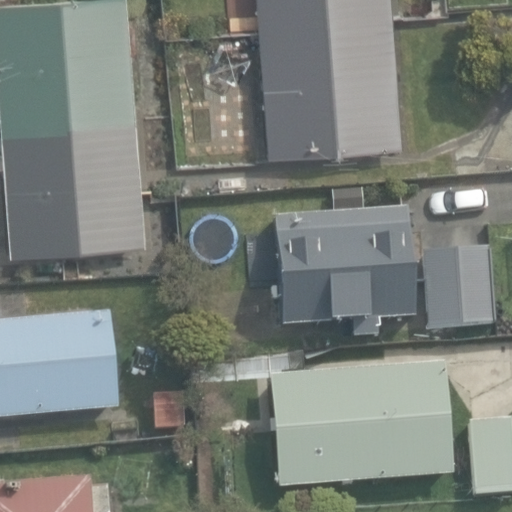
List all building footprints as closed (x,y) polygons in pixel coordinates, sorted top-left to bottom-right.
[(38,254),(40,276),(67,274),(65,251),(145,245),(127,0),(29,0),(0,2),(0,134),(9,256),(38,254)] [(254,0),(265,156),(401,146),(390,0),(254,0)] [(352,319),(353,338),(379,336),(378,320),(417,317),(409,209),(400,210),(273,219),(280,325),(352,319)] [(422,253),(428,328),(495,323),(490,248),(422,253)] [(0,420),(119,409),(110,313),(0,323),(0,420)] [(269,376),(278,489),(453,475),(445,362),(269,376)] [(153,396),(154,427),(184,426),(183,395),(153,396)] [(468,425),(473,497),(511,493),(511,436),(511,421),(468,425)] [(0,511),(107,511),(105,485),(88,486),(88,477),(0,483),(0,511)]
